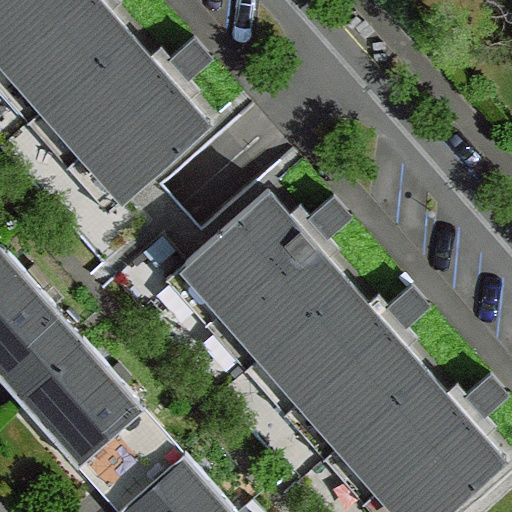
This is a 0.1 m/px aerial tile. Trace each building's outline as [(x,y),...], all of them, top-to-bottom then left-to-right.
[(103,0),(0,0),(0,47),(52,105),(133,33),(103,0)] [(133,33),(52,105),(129,195),(212,124),(133,33)] [(272,191),(190,261),(270,350),(352,279),(272,191)] [(29,384),(86,336),(3,242),(0,244),(0,374),(1,375),(18,395),(29,384)] [(352,279),(270,350),(347,441),(430,369),(352,279)] [(86,461),(148,406),(86,336),(29,384),(60,419),(48,429),(81,466),(86,461)] [(430,369),(347,441),(410,511),(448,511),(510,459),(430,369)] [(86,461),(106,482),(166,428),(148,406),(86,461)] [(131,502),(187,452),(166,428),(106,482),(127,506),(131,502)] [(240,511),(187,452),(131,502),(140,511),(240,511)]
